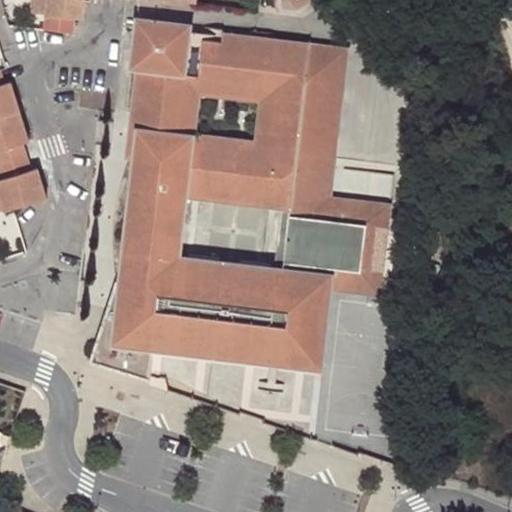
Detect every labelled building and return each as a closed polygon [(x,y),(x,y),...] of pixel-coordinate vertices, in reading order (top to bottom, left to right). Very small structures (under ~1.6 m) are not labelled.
[(28,0),(27,7),(43,9),(44,0),(28,0)] [(81,0),(44,0),(43,9),(41,27),(71,31),(73,14),(80,15),(81,0)] [(299,131),(333,134),(343,48),(224,37),(223,42),(203,40),(203,44),(190,43),(191,33),(191,26),(139,20),(133,69),(140,70),(135,121),(140,124),(119,305),(111,304),(91,360),(149,377),(152,348),(271,359),(278,360),(320,365),(330,286),(331,271),(365,276),(372,214),(314,206),(316,177),(294,175),(299,131)] [(204,35),(191,33),(190,43),(203,44),(203,40),(204,35)] [(0,117),(21,111),(12,81),(5,83),(0,69),(0,68),(0,117)] [(0,164),(27,156),(23,142),(30,140),(21,111),(0,117),(0,164)] [(337,135),(333,134),(299,131),(294,175),(316,177),(314,206),(372,214),(365,276),(331,271),(330,286),(381,291),(391,200),(330,193),(337,135)] [(0,170),(2,178),(0,178),(0,190),(6,211),(14,208),(48,198),(38,167),(31,169),(27,156),(0,164),(0,170)]
